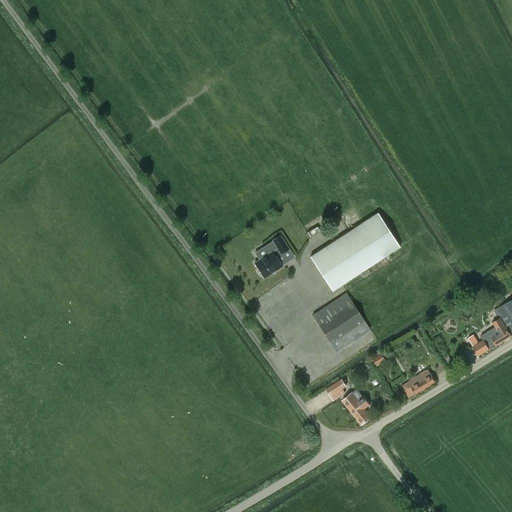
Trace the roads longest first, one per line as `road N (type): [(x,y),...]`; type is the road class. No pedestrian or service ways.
road 1 (unclassified): [(336,448),(3,0)]
road 2 (unclassified): [(367,435),(511,345)]
